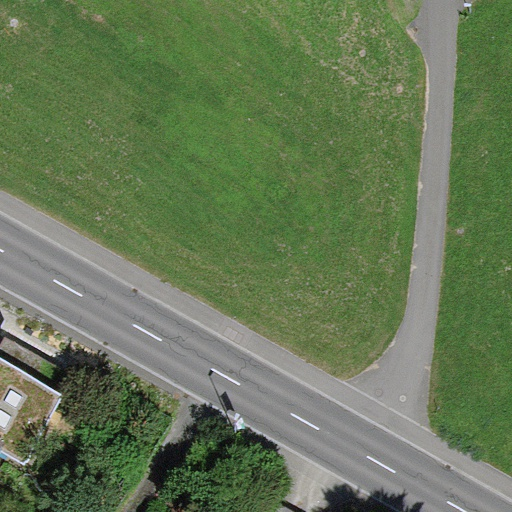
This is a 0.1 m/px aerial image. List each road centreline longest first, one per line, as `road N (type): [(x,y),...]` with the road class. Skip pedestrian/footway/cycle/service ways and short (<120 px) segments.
road 1 (residential): [(361,453),(407,370),(430,244),(442,0)]
road 2 (tertiary): [(361,453),(0,245)]
